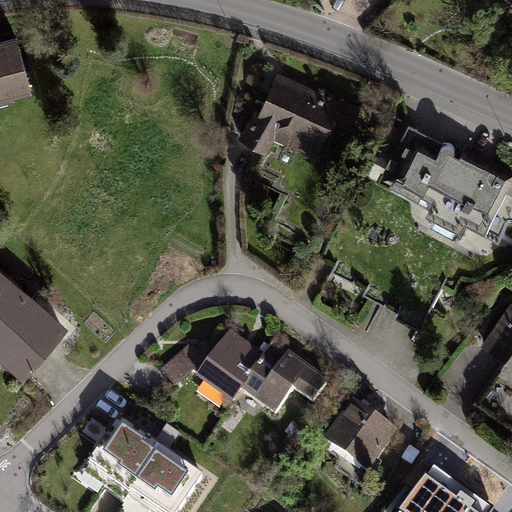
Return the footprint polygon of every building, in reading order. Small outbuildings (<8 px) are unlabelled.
[(17,39),(0,43),(0,103),(32,95),(17,39)] [(277,70),(243,139),(268,151),(274,139),(316,159),(335,118),(353,127),(361,110),(277,70)] [(413,123),(384,180),(431,204),(427,212),(463,230),(467,223),(487,233),(507,193),(511,195),(511,166),(467,144),(464,149),(413,123)] [(449,275),(342,216),(319,262),(421,329),(449,275)] [(0,268),(0,358),(24,379),(68,329),(0,268)] [(511,301),(511,302),(484,343),(510,359),(500,375),(511,382),(511,301)] [(194,372),(198,382),(231,404),(240,392),(265,355),(231,334),(208,362),(192,345),(161,372),(174,389),(194,372)] [(273,344),(265,355),(240,392),(277,417),(294,392),(315,406),(331,384),(273,344)] [(356,402),(326,443),(367,473),(397,432),(356,402)] [(179,511),(202,479),(120,423),(103,448),(98,444),(75,478),(125,511),(179,511)] [(426,471),(396,511),(492,511),(498,505),(471,486),(463,498),(426,471)]
